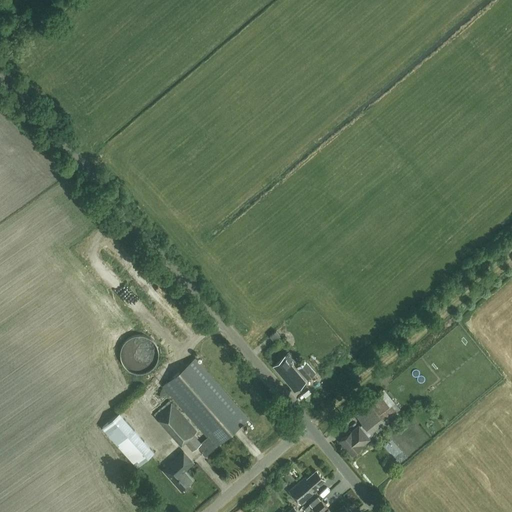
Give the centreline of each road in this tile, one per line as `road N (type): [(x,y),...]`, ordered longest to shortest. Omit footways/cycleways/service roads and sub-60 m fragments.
road 1 (unclassified): [(309,428),(0,69)]
road 2 (track): [(511,255),(309,428)]
road 3 (unclassified): [(212,511),(309,428)]
